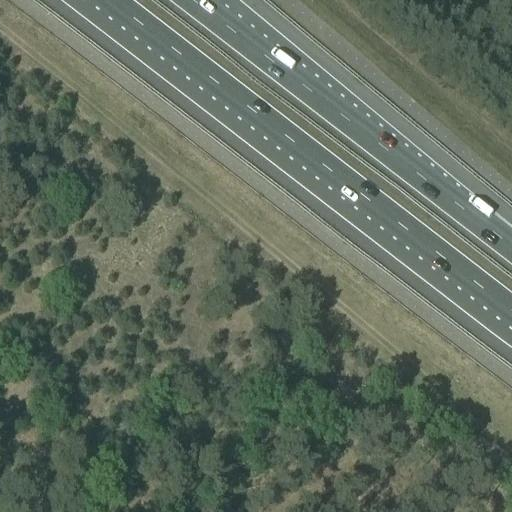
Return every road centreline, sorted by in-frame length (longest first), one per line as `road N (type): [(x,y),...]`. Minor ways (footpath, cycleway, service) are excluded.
road 1 (motorway): [(109,0),(511,311)]
road 2 (motorway): [(511,251),(187,0)]
